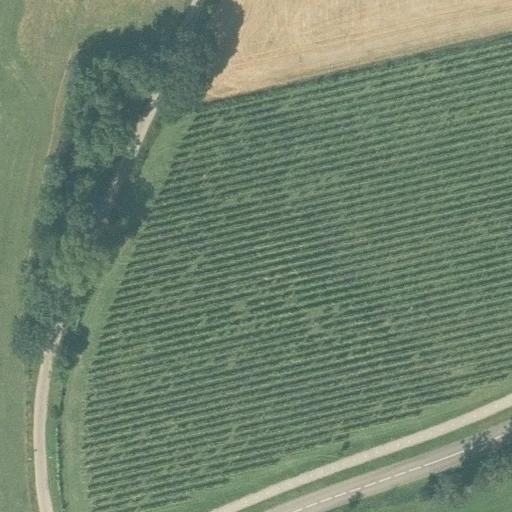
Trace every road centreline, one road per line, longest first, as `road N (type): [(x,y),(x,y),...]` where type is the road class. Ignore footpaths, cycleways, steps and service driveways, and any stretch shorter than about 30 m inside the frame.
road 1 (unclassified): [(45,511),(37,435),(52,340),(199,0)]
road 2 (tertiary): [(295,511),(511,431)]
